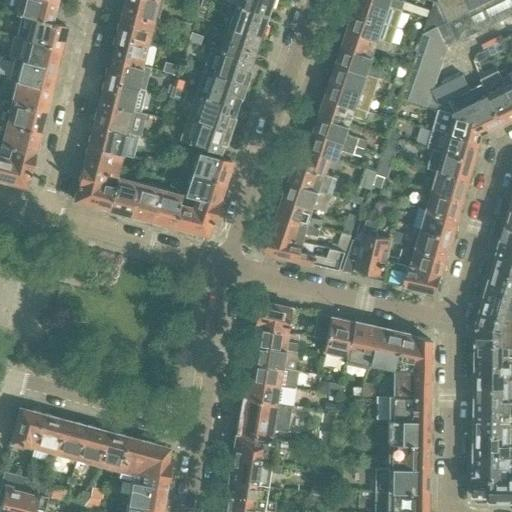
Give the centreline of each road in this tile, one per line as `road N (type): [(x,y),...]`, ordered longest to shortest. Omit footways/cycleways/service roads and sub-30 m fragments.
road 1 (residential): [(226,266),(314,0)]
road 2 (residential): [(454,326),(226,266)]
road 3 (residential): [(95,0),(41,216)]
road 4 (residential): [(199,429),(1,377)]
road 5 (residential): [(454,326),(502,149),(511,144)]
road 6 (residential): [(226,266),(41,216)]
road 7 (residential): [(453,511),(454,326)]
road 8 (residential): [(199,429),(226,266)]
